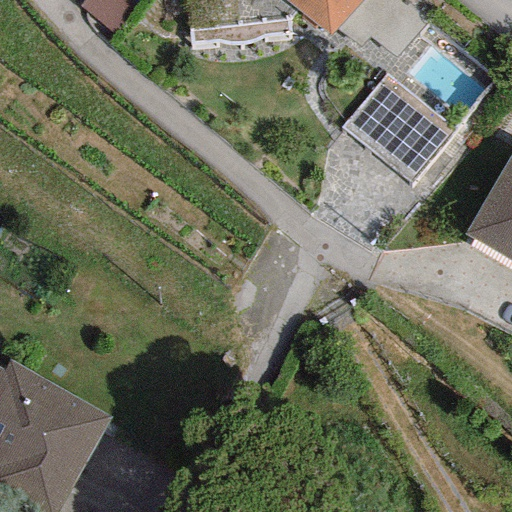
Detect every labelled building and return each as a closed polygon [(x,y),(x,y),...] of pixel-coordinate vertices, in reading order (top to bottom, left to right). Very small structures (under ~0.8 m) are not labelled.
[(130,5),(123,0),(84,0),(79,7),(110,31),(130,5)] [(280,0),(328,39),(360,0),(280,0)] [(454,132),(384,75),(340,129),(410,186),(454,132)] [(511,154),(464,233),(511,262),(511,154)] [(0,496),(27,511),(55,511),(109,418),(8,361),(3,371),(0,368),(0,496)]
